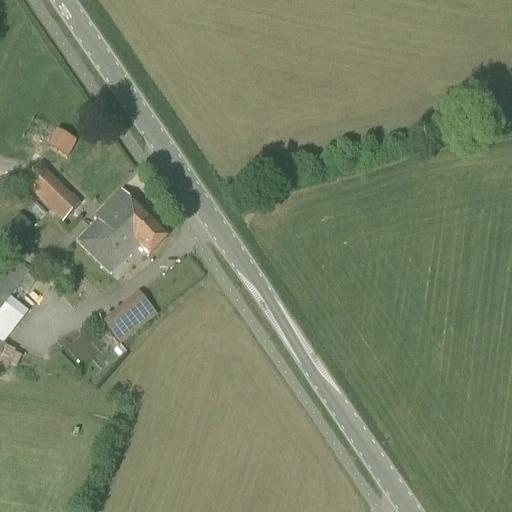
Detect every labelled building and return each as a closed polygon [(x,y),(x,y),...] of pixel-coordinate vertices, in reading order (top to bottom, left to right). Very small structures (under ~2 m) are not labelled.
[(22,184),(62,224),(80,206),(40,166),(22,184)] [(148,257),(166,240),(120,194),(94,220),(97,223),(77,243),(111,276),(139,248),(148,257)] [(16,264),(0,283),(0,311),(9,299),(18,289),(25,295),(35,283),(27,276),(29,274),(16,264)] [(121,346),(157,317),(137,293),(101,323),(121,346)] [(14,354),(9,365),(16,368),(21,357),(14,354)]
